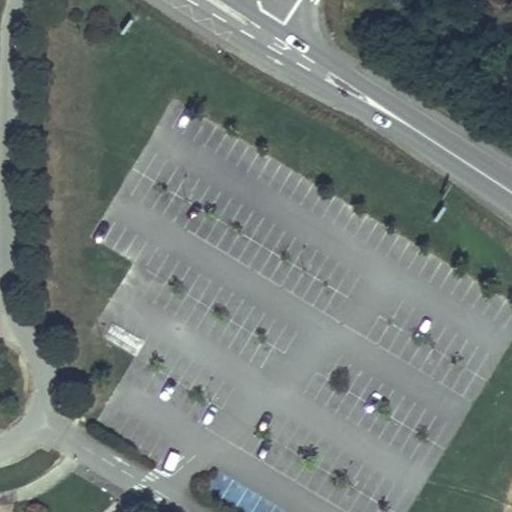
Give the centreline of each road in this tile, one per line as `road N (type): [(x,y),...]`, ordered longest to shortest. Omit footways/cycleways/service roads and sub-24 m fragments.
road 1 (unclassified): [(7,320),(15,0)]
road 2 (secondary): [(264,55),(429,139)]
road 3 (secondary): [(429,139),(278,32)]
road 4 (unclassified): [(0,450),(34,427),(47,375),(39,353),(7,320)]
